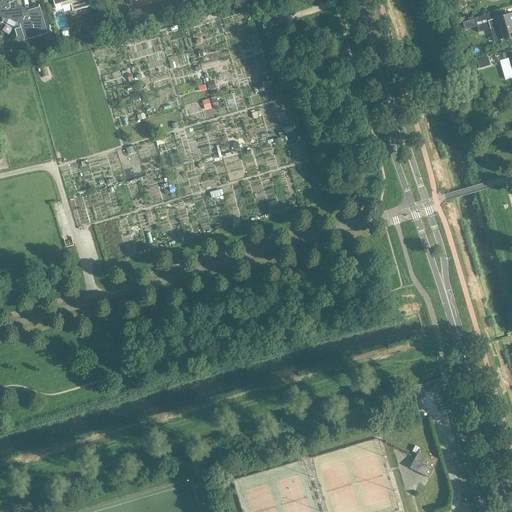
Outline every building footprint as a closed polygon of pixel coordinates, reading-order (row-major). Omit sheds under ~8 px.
[(40,7),(39,7),(26,11),(16,6),(17,4),(15,0),(0,0),(0,14),(2,22),(3,22),(14,28),(18,42),(24,41),(47,34),(40,7)] [(52,0),(54,6),(61,4),(62,7),(70,4),(72,12),(90,6),(88,0),(52,0)] [(490,30),(493,42),(511,36),(511,14),(501,17),(499,11),(474,19),(478,33),(490,30)] [(269,20),(261,22),(264,31),(271,29),(269,20)] [(177,25),(170,27),(172,33),(179,31),(177,25)] [(511,51),(502,54),(504,60),(508,59),(511,72),(511,51)] [(487,58),(477,61),(479,68),(490,65),(487,58)] [(161,74),(154,75),(157,85),(164,84),(161,74)] [(207,83),(209,90),(215,88),(213,81),(207,83)] [(137,93),(130,95),(131,101),(138,100),(137,93)] [(502,95),(488,100),(489,105),(503,101),(502,95)] [(186,145),(186,135),(176,135),(175,144),(186,145)] [(216,206),(209,207),(211,217),(218,216),(216,206)] [(428,478),(438,459),(419,449),(420,449),(415,446),(412,451),(417,454),(409,468),(428,478)]
